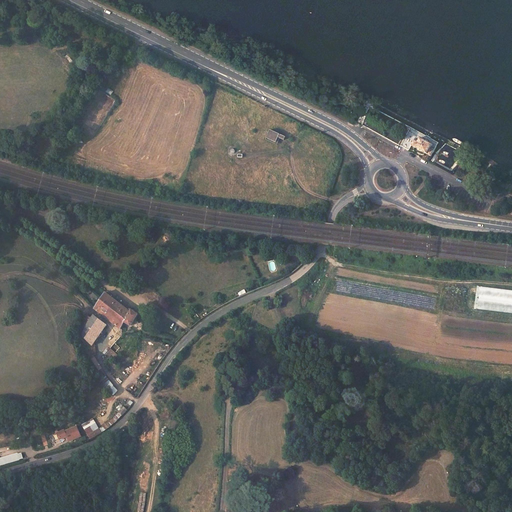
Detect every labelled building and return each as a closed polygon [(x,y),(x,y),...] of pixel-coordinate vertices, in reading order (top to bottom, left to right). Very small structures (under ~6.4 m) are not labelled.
[(439,143),(410,128),(400,146),(412,153),(416,147),(431,156),(439,143)] [(280,134),(270,130),(267,138),(276,142),(280,134)] [(277,269),(273,260),(268,262),(271,271),(277,269)] [(141,315),(133,309),(132,311),(107,292),(95,309),(122,330),(127,323),(133,327),(141,315)] [(87,316),(80,328),(86,332),(91,322),(92,320),(87,316)] [(86,332),(83,337),(94,347),(109,326),(96,316),(92,320),(91,322),(86,332)] [(149,345),(148,353),(158,354),(158,346),(149,345)] [(123,357),(118,353),(111,361),(115,366),(123,357)] [(105,375),(93,357),(87,360),(99,379),(105,375)] [(106,383),(115,394),(118,391),(110,380),(106,383)] [(90,438),(101,434),(96,421),(85,426),(90,438)] [(63,428),(54,432),(57,439),(65,435),(67,440),(79,436),(75,426),(63,430),(63,428)] [(65,435),(57,439),(60,446),(68,443),(67,440),(65,435)] [(23,453),(6,456),(6,454),(0,454),(0,464),(24,460),(23,453)]
